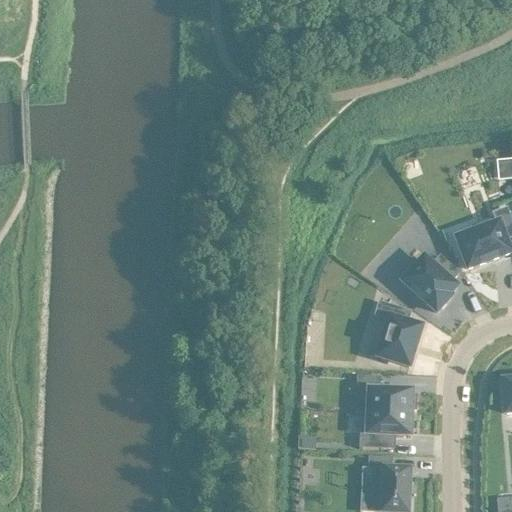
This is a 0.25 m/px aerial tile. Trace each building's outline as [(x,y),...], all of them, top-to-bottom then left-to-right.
[(498,226),(458,241),(469,270),(510,255),(505,242),(511,238),(511,223),(507,210),(493,215),(498,226)] [(425,261),(404,284),(437,314),(450,299),(448,298),(456,289),(450,284),(459,275),(440,258),(432,268),(425,261)] [(379,304),(375,318),(390,322),(379,359),(409,368),(413,354),(416,345),(421,330),(407,326),(411,314),(379,304)] [(357,378),(356,415),(368,415),(368,414),(412,416),(412,412),(416,412),(416,397),(412,397),(413,394),(381,392),(381,379),(357,378)] [(360,436),(359,450),(383,451),(384,438),(396,438),(411,439),(412,416),(368,414),(368,415),(367,437),(360,436)] [(393,460),(369,459),(368,471),(372,471),(372,481),(384,481),(382,511),(408,511),(410,472),(392,472),(393,460)] [(511,511),(511,499),(497,501),(498,511),(511,511)]
